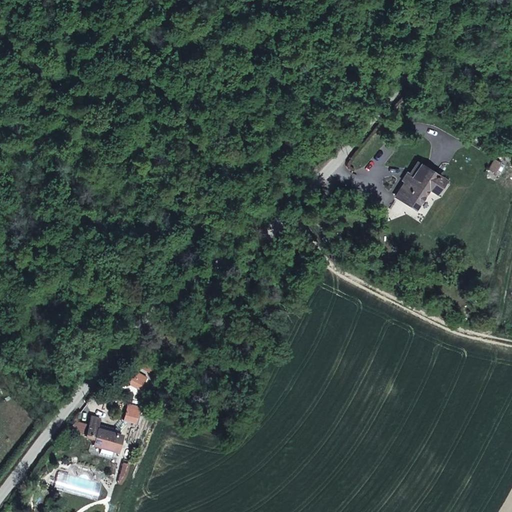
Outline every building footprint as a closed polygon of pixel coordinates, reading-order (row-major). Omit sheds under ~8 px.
[(489,169),(494,173),(500,163),(494,160),(489,169)] [(443,181),(417,164),(411,173),(409,176),(406,181),(396,197),(405,203),(408,199),(417,205),(428,188),(435,192),(443,181)] [(409,176),(411,173),(408,171),(403,179),(406,181),(409,176)] [(417,205),(408,199),(405,203),(415,208),(417,205)] [(147,379),(132,371),(125,383),(141,391),(147,379)] [(135,424),(139,408),(126,405),(122,421),(135,424)] [(98,427),(100,419),(90,416),(85,438),(90,440),(93,445),(93,447),(102,449),(101,455),(112,458),(115,444),(119,445),(120,437),(120,436),(117,436),(116,431),(98,427)] [(67,473),(58,471),(53,488),(63,490),(67,473)]
